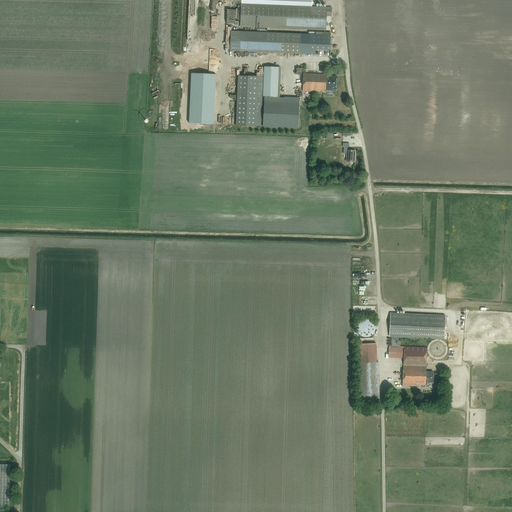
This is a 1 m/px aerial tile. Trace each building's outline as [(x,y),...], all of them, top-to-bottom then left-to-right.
[(241,0),(241,4),(240,26),(326,30),(326,15),(331,16),(332,8),(312,7),(312,0),(241,0)] [(229,31),(229,51),(265,52),(300,54),(315,54),(315,49),(330,50),(330,35),(330,32),(315,32),(315,34),(266,32),(229,31)] [(277,97),(279,67),(265,66),(263,97),(277,97)] [(217,125),(219,75),(195,73),(192,123),(217,125)] [(336,89),(336,76),(329,76),(326,75),(326,74),(303,74),(303,91),(325,92),(325,90),(331,91),(331,89),(336,89)] [(261,127),(263,77),(238,76),(236,125),(261,127)] [(283,103),(284,99),(265,98),(263,126),(298,128),(299,103),(283,103)] [(346,154),(346,162),(354,162),(355,150),(347,150),(347,147),(349,147),(349,143),(343,143),(343,147),(343,154),(346,154)] [(445,338),(446,315),(390,313),(389,336),(392,336),(391,346),(389,346),(389,358),(403,358),(402,385),(419,386),(419,384),(428,384),(428,383),(433,383),(433,372),(426,372),(427,348),(400,347),(400,337),(445,338)] [(366,336),(369,335),(371,334),(373,332),(374,329),(374,327),(374,324),(372,321),(370,319),(368,318),(365,318),(364,318),(361,318),(359,319),(358,321),(356,323),(356,326),(356,330),(358,332),(360,335),(363,336),(366,336)] [(377,361),(376,343),(358,344),(360,401),(380,400),(378,361),(377,361)] [(0,506),(9,507),(10,465),(0,464),(0,506)]
